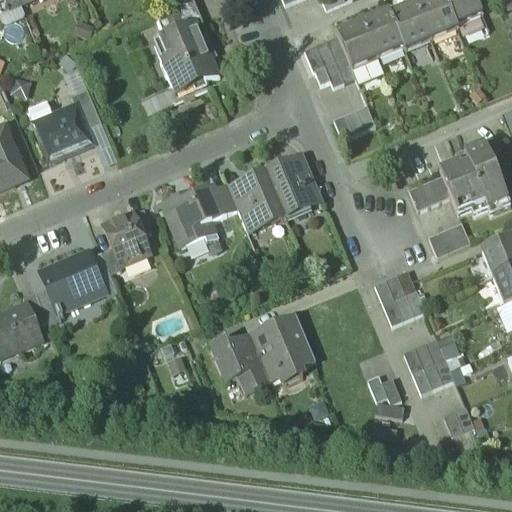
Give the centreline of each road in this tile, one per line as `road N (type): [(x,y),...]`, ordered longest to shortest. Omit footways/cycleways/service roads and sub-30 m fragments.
road 1 (residential): [(300,109),(0,237)]
road 2 (secondary): [(0,481),(275,511)]
road 3 (residential): [(300,109),(381,271)]
